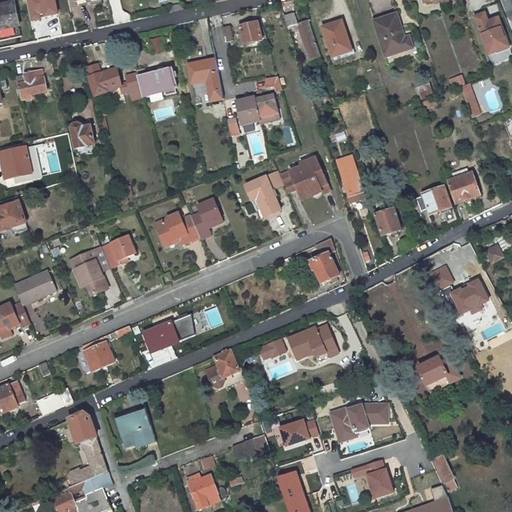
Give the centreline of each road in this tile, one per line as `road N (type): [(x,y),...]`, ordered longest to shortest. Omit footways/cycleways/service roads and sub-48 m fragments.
road 1 (residential): [(0,369),(340,226),(361,281)]
road 2 (unclassified): [(361,281),(93,399)]
road 3 (residential): [(0,54),(243,0)]
road 4 (unclassified): [(511,207),(361,281)]
road 5 (residential): [(118,483),(245,434)]
